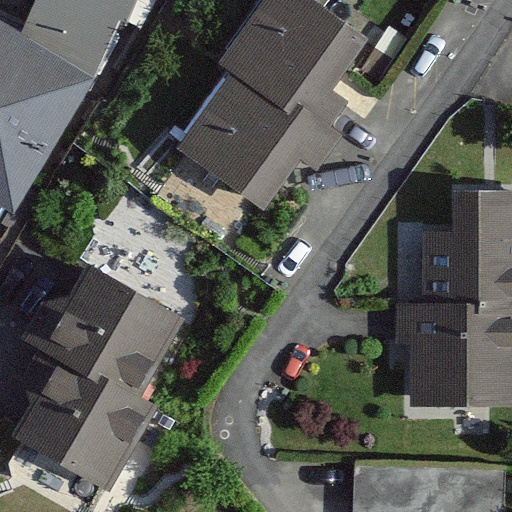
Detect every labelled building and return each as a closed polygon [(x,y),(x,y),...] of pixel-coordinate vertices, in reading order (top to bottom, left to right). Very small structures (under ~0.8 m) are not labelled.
[(36,0),(21,34),(95,78),(132,0),(36,0)] [(306,0),(263,0),(222,58),(235,67),(324,130),(344,102),(327,90),(342,70),(363,40),(306,0)] [(21,34),(0,22),(0,238),(95,78),(21,34)] [(324,130),(235,67),(177,149),(261,209),(299,156),(313,166),(334,138),(324,130)] [(408,398),(511,398),(511,191),(454,191),(454,230),(422,230),(422,304),(395,304),(395,322),(395,341),(408,341),(408,398)] [(45,304),(27,335),(42,343),(133,396),(178,318),(87,265),(67,299),(45,304)] [(133,396),(42,343),(24,374),(33,401),(14,433),(106,486),(152,407),(133,396)] [(504,511),(506,474),(353,467),(351,511),(504,511)]
